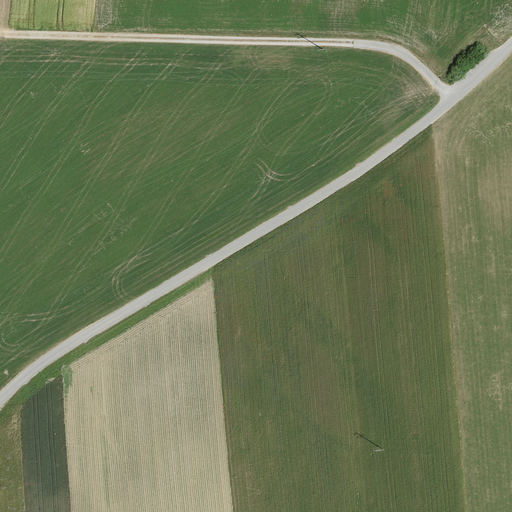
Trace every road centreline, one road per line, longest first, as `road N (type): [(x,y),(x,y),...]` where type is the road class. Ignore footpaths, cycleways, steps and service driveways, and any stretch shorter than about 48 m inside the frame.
road 1 (unclassified): [(511,44),(376,158),(51,352),(0,397)]
road 2 (track): [(8,34),(379,44),(402,50),(452,98)]
